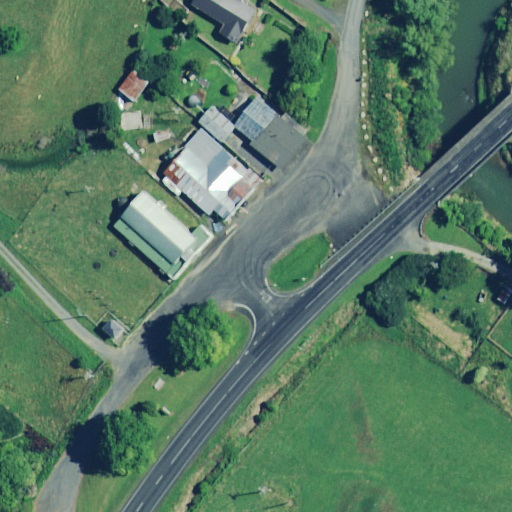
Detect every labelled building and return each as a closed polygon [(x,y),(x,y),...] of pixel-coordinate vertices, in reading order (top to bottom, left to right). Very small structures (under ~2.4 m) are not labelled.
[(245,0),(196,0),(194,4),(225,26),(220,33),(237,45),(258,13),(243,3),(245,0)] [(151,83),(133,71),(119,90),(136,103),(151,83)] [(252,146),(284,173),(311,140),(260,99),(238,126),(256,141),(252,146)] [(237,128),(214,107),(200,123),(223,144),(237,128)] [(162,173),(212,216),(216,211),(229,222),(263,183),(200,129),(162,173)] [(146,195),(116,228),(176,281),(215,238),(203,227),(193,237),(146,195)] [(112,320),(105,330),(117,340),(125,331),(112,320)]
